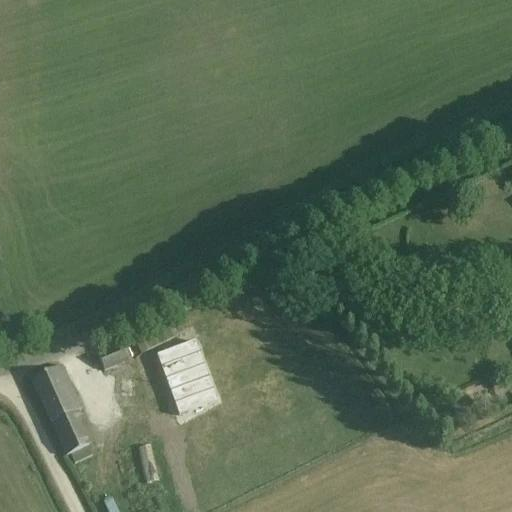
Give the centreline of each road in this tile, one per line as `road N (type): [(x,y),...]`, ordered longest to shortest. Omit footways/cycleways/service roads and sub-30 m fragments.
road 1 (unclassified): [(0,380),(86,346),(458,146),(511,127)]
road 2 (unclassified): [(0,380),(71,511)]
